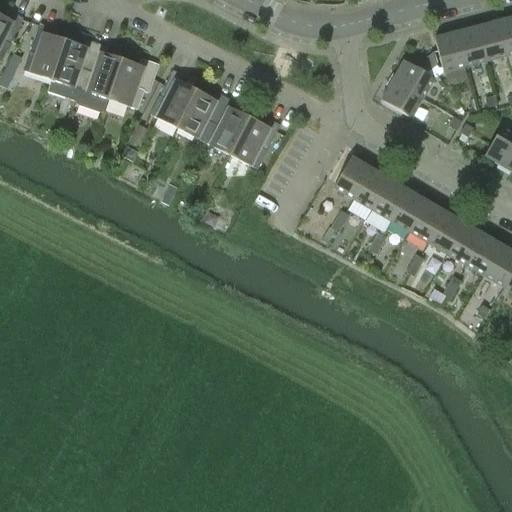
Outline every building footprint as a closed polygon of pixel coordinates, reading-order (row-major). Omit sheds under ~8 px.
[(6,25),(0,21),(0,64),(0,65),(10,46),(23,20),(11,14),(6,25)] [(511,19),(497,24),(506,58),(511,56),(511,19)] [(506,58),(497,24),(476,29),(485,63),(506,58)] [(51,82),(64,47),(47,41),(51,30),(39,26),(30,53),(29,53),(22,73),(51,82)] [(476,29),(455,35),(464,69),(485,63),(476,29)] [(464,69),(455,35),(434,40),(443,75),(464,69)] [(80,53),(64,47),(51,82),(47,93),(76,103),(96,45),(84,41),(80,53)] [(108,102),(120,66),(104,61),(108,49),(96,45),(76,103),(75,105),(78,107),(98,114),(103,113),(107,101),(108,102)] [(433,70),(437,67),(433,54),(425,60),(433,70)] [(17,63),(11,60),(0,83),(0,84),(7,87),(16,69),(17,63)] [(429,73),(433,70),(425,60),(416,67),(429,73)] [(137,72),(120,66),(108,102),(137,112),(144,93),(149,95),(159,67),(141,61),(137,72)] [(392,83),(422,101),(434,81),(403,63),(392,83)] [(176,130),(194,97),(178,89),(184,78),(172,72),(159,98),(159,97),(149,116),(176,130)] [(411,120),(422,101),(392,83),(380,103),(411,120)] [(209,105),(194,97),(176,130),(203,144),(226,100),(215,94),(209,105)] [(495,97),(484,100),(487,109),(497,107),(495,97)] [(203,144),(230,157),(247,124),(231,116),(237,105),(226,100),(203,144)] [(461,123),(452,119),(447,128),(456,133),(461,123)] [(263,132),(247,124),(230,157),(257,171),(267,153),(266,153),(279,127),(268,121),(263,132)] [(465,125),(459,135),(468,139),(473,130),(465,125)] [(136,128),(128,144),(137,148),(145,132),(136,128)] [(503,170),(511,155),(511,134),(502,128),(484,159),(503,170)] [(133,164),(136,158),(134,153),(126,149),(121,158),(133,164)] [(511,155),(503,170),(511,175),(511,155)] [(333,190),(352,201),(370,171),(351,159),(333,190)] [(389,182),(370,171),(352,201),(371,212),(389,182)] [(407,193),(389,182),(371,212),(390,223),(407,193)] [(426,203),(407,193),(390,223),(408,234),(426,203)] [(445,214),(426,203),(408,234),(427,245),(445,214)] [(336,222),(343,226),(348,217),(341,213),(336,222)] [(463,225),(445,214),(427,245),(445,256),(463,225)] [(343,226),(336,222),(331,230),(338,235),(343,226)] [(482,236),(463,225),(445,256),(464,267),(482,236)] [(373,244),(380,248),(385,239),(378,235),(373,244)] [(500,247),(482,236),(464,267),(483,278),(500,247)] [(380,248),(373,244),(368,252),(375,257),(380,248)] [(511,270),(511,253),(500,247),(483,278),(501,289),(511,270)] [(410,266),(418,270),(423,261),(415,257),(410,266)] [(418,270),(410,266),(405,274),(413,279),(418,270)] [(511,270),(501,289),(511,294),(511,270)] [(448,288),(455,292),(460,283),(453,279),(448,288)] [(455,292),(448,288),(443,296),(450,301),(455,292)] [(489,312),(482,307),(476,316),(484,320),(489,312)]
